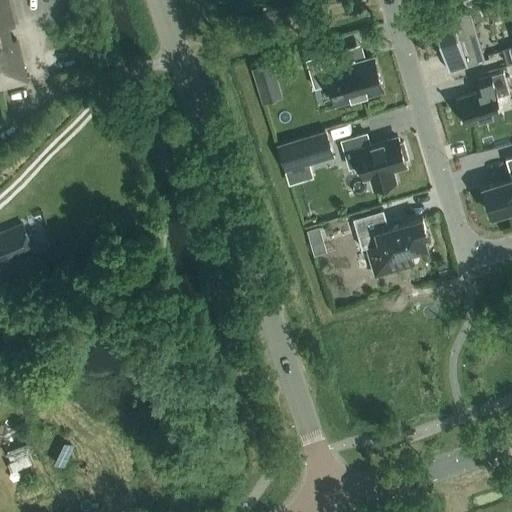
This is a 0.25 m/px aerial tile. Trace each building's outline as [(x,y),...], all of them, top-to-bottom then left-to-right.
[(0,0),(0,87),(27,81),(7,0),(0,0)] [(434,19),(449,70),(485,59),(470,10),(454,15),(453,13),(434,19)] [(336,102),(384,88),(374,55),(344,64),(339,49),(307,59),(315,86),(330,82),(336,102)] [(268,62),(252,67),(257,83),(273,78),(268,62)] [(482,90),(457,97),(465,124),(504,113),(498,95),(510,91),(503,70),(479,77),(482,90)] [(326,130),(278,144),(286,169),(333,155),(326,130)] [(367,132),(342,139),(350,167),(360,164),(364,176),(371,174),(375,186),(394,181),(391,168),(406,163),(405,158),(408,157),(404,141),(400,142),(398,136),(371,145),(367,132)] [(511,177),(483,186),(492,214),(511,207),(511,155),(506,157),(511,177)] [(380,242),(385,258),(427,245),(424,235),(427,233),(422,217),(389,227),(386,215),(362,222),(369,245),(380,242)] [(323,238),(320,226),(307,229),(311,242),(323,238)] [(16,231),(0,238),(0,271),(28,259),(16,231)]
